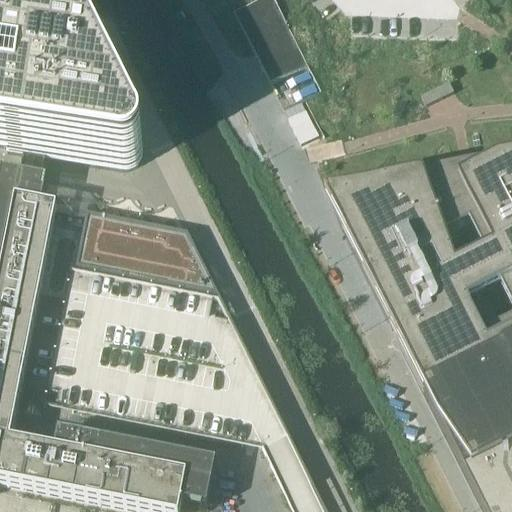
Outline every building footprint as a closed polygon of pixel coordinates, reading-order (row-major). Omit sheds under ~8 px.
[(308,69),(277,7),(275,3),(273,0),(260,0),(233,14),(241,30),(255,58),(270,88),(308,69)] [(0,488),(5,489),(60,500),(119,511),(180,511),(181,509),(197,511),(207,511),(216,468),(125,450),(58,437),(54,456),(29,451),(30,447),(31,447),(32,447),(33,447),(34,446),(35,445),(35,444),(35,443),(35,442),(35,441),(34,441),(34,440),(33,440),(32,439),(31,439),(30,439),(30,440),(29,440),(28,441),(28,442),(17,449),(11,448),(16,421),(41,295),(54,228),(84,234),(83,237),(76,273),(219,301),(214,291),(188,238),(147,230),(87,218),(86,223),(56,217),(57,215),(56,215),(56,214),(42,212),(47,186),(42,185),(46,162),(122,174),(126,174),(130,173),(133,172),(136,170),(139,168),(141,164),(142,161),(143,157),(142,154),(141,150),(120,108),(89,46),(24,36),(0,31),(0,154),(7,156),(23,158),(20,180),(2,177),(0,184),(0,488)] [(426,109),(453,96),(454,95),(449,86),(421,99),(426,109)] [(511,511),(511,163),(498,166),(473,171),(467,172),(464,173),(380,189),(328,199),(325,200),(342,234),(384,317),(392,333),(395,340),(423,395),(482,511),(511,511)] [(288,440),(262,453),(286,499),(311,487),(288,440)]
